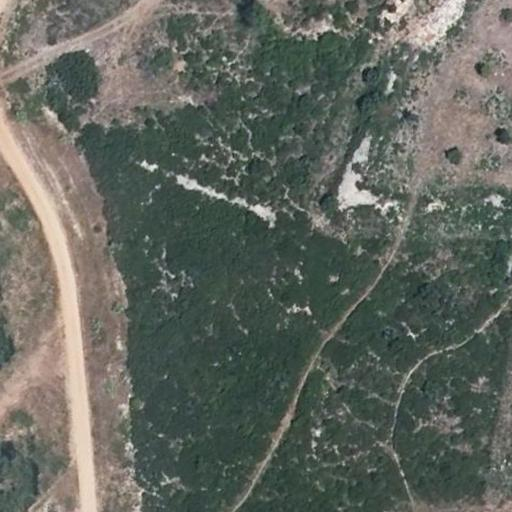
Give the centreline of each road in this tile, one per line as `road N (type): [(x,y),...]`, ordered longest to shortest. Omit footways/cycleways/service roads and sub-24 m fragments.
road 1 (track): [(0,139),(43,191),(70,277),(71,334)]
road 2 (track): [(0,77),(163,0)]
road 3 (track): [(71,334),(69,511)]
